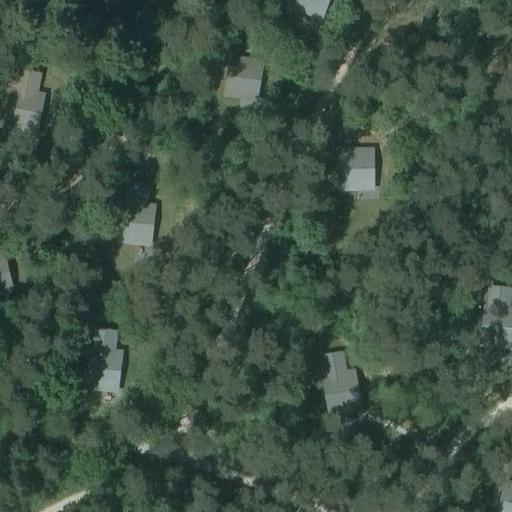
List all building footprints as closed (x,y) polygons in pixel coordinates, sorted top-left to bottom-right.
[(326,12),(331,0),(293,0),(289,10),(306,17),(311,6),(326,12)] [(260,93),(264,63),(230,57),(223,99),(242,102),(244,90),(260,93)] [(37,95),(41,75),(19,71),(15,90),(11,89),(3,132),(21,134),(24,123),(40,126),(45,96),(37,95)] [(358,193),(357,181),(374,181),(374,150),(338,151),(339,192),(358,193)] [(147,206),(149,187),(127,184),(124,203),(121,203),(117,245),(135,247),(136,235),(153,237),(156,207),(147,206)] [(0,285),(11,283),(3,254),(0,255),(0,285)] [(511,309),(509,309),(511,291),(489,288),(486,306),(482,306),(478,348),(498,350),(498,338),(511,339),(511,309)] [(115,352),(117,332),(94,329),(91,349),(88,348),(84,390),(102,393),(103,381),(119,383),(124,353),(115,352)] [(347,372),(343,353),(320,357),(323,376),(320,377),(326,419),(346,416),(343,403),(360,401),(355,371),(347,372)] [(511,511),(511,483),(504,482),(496,511),(511,511)]
